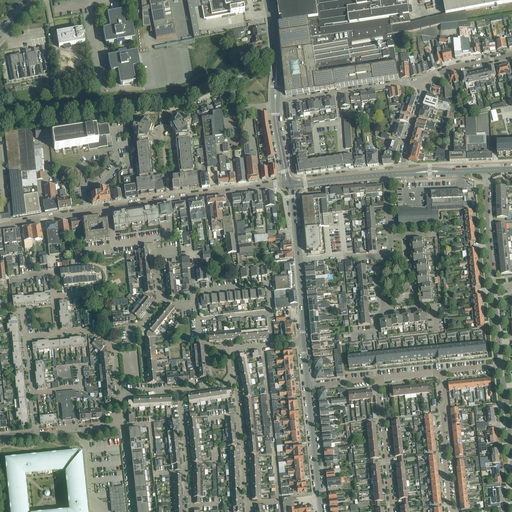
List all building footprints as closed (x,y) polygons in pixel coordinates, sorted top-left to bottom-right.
[(151,0),(152,0),(149,1),(148,0),(145,0),(141,1),(143,27),(150,26),(150,29),(150,32),(155,32),(155,33),(156,40),(175,36),(169,2),(162,3),(161,0),(151,0)] [(200,0),(202,7),(201,7),(202,10),(204,10),(206,19),(223,16),(223,18),(235,15),(235,14),(244,12),(243,7),(246,7),(246,5),(244,0),(200,0)] [(276,0),(279,18),(282,17),(283,23),(279,24),(280,34),(279,34),(281,48),(281,52),(283,72),(284,74),(285,85),(286,95),(315,91),(336,88),(399,79),(398,74),(392,36),(396,35),(396,34),(412,32),(431,27),(437,25),(440,25),(440,24),(441,24),(444,24),(447,24),(450,23),(453,23),(456,23),(459,23),(467,22),(466,11),(511,2),(511,0),(443,0),(446,14),(410,23),(407,0),(276,0)] [(103,32),(105,41),(106,44),(109,44),(116,43),(117,45),(120,44),(122,44),(121,44),(124,43),(124,41),(132,40),(135,39),(134,36),(133,26),(132,26),(132,24),(129,25),(125,25),(123,13),(122,11),(120,12),(110,13),(110,14),(107,14),(108,16),(110,28),(106,29),(103,29),(103,32)] [(244,32),(243,28),(233,30),(235,40),(239,39),(238,34),(244,32)] [(248,45),(249,48),(245,49),(246,52),(254,51),(253,47),(256,46),(256,44),(262,42),(259,29),(253,30),(254,36),(246,37),(247,39),(252,39),(253,44),(248,45)] [(57,40),(58,46),(59,48),(85,43),(82,30),(76,31),(76,32),(72,33),(72,35),(57,37),(57,39),(57,40)] [(439,43),(439,40),(431,38),(431,39),(431,40),(436,41),(437,50),(438,55),(435,56),(435,59),(436,64),(442,62),(441,59),(442,58),(440,49),(439,43)] [(488,41),(490,52),(496,51),(495,44),(491,45),(490,41),(490,38),(487,38),(488,41)] [(496,42),(497,46),(498,51),(507,49),(505,40),(497,42),(497,39),(494,39),(495,42),(496,42)] [(448,40),(448,44),(454,45),(455,59),(462,58),(462,57),(462,56),(460,40),(448,40)] [(463,40),(460,40),(462,56),(462,57),(467,57),(467,56),(471,56),(471,55),(470,50),(469,40),(463,41),(463,40)] [(441,52),(444,62),(452,60),(451,51),(449,52),(447,46),(442,47),(443,51),(441,52)] [(7,57),(12,81),(44,75),(44,72),(49,71),(44,47),(39,48),(39,49),(36,49),(36,48),(31,49),(31,50),(28,51),(28,50),(23,51),(23,55),(21,56),(21,55),(7,57)] [(436,68),(432,55),(431,52),(430,53),(428,48),(425,49),(427,57),(428,62),(431,70),(436,68)] [(135,80),(133,68),(137,68),(137,67),(140,67),(139,65),(138,55),(137,52),(134,53),(134,52),(126,54),(126,52),(123,52),(121,52),(118,53),(119,55),(111,57),(108,57),(109,60),(108,60),(110,70),(111,72),(114,72),(118,71),(120,83),(120,85),(122,85),(133,83),(135,82),(135,80)] [(401,55),(401,60),(402,68),(400,68),(401,79),(410,78),(407,55),(401,55)] [(409,65),(412,77),(422,74),(422,73),(427,72),(425,63),(423,64),(421,58),(418,59),(418,60),(419,62),(420,66),(415,67),(415,63),(411,64),(409,65)] [(503,66),(505,74),(508,74),(508,78),(511,77),(510,69),(509,64),(503,66)] [(505,74),(503,66),(496,67),(498,72),(497,72),(499,80),(502,79),(502,75),(505,74)] [(489,70),(484,72),(485,80),(487,87),(492,85),(492,83),(489,70)] [(454,81),(456,89),(460,88),(457,79),(459,78),(458,75),(456,75),(456,73),(448,75),(450,82),(454,81)] [(477,73),(472,74),(474,83),(476,82),(478,89),(481,88),(479,81),(478,78),(477,73)] [(470,88),(467,75),(466,74),(461,75),(463,83),(465,83),(467,89),(470,88)] [(440,88),(432,86),(430,92),(433,92),(433,93),(438,95),(438,94),(439,94),(440,88)] [(375,91),(368,93),(369,102),(371,101),(371,102),(373,102),(373,101),(377,100),(375,91)] [(369,102),(368,93),(360,94),(362,103),(365,102),(365,103),(367,103),(367,102),(369,102)] [(426,97),(438,101),(440,102),(441,99),(434,97),(435,95),(428,93),(426,97)] [(361,103),(360,100),(360,95),(351,95),(351,103),(361,103)] [(341,102),(341,107),(348,106),(348,108),(350,108),(349,106),(350,106),(349,96),(340,97),(341,102)] [(402,103),(402,105),(404,105),(404,106),(412,109),(416,98),(409,96),(406,104),(402,103)] [(438,101),(426,97),(424,101),(438,106),(438,105),(437,104),(438,101)] [(288,120),(290,119),(292,119),(292,116),(295,116),(295,109),(292,110),(291,104),(286,105),(288,120)] [(208,105),(200,108),(202,114),(206,112),(211,111),(208,105)] [(404,105),(402,105),(402,106),(401,109),(400,111),(410,115),(412,109),(404,106),(404,105)] [(429,114),(432,115),(433,113),(430,112),(431,109),(422,107),(421,112),(430,114),(429,114)] [(207,163),(207,167),(217,166),(216,161),(215,145),(214,137),(224,136),(223,136),(221,111),(212,112),(213,117),(207,117),(202,118),(201,118),(205,149),(206,163),(207,163)] [(430,114),(421,112),(419,117),(432,120),(434,116),(432,115),(429,114),(430,114)] [(132,129),(135,130),(134,131),(134,133),(134,135),(133,136),(133,138),(133,139),(133,141),(133,142),(133,145),(137,180),(143,179),(144,192),(149,191),(148,183),(154,183),(150,143),(176,140),(180,180),(186,180),(187,188),(191,187),(190,175),(192,175),(196,174),(192,139),(192,138),(192,136),(192,135),(191,133),(191,132),(190,130),(190,128),(189,127),(188,125),(191,124),(189,121),(187,122),(186,121),(185,119),(184,119),(184,118),(182,117),(181,116),(180,115),(179,114),(177,117),(176,118),(173,116),(169,125),(168,127),(167,126),(166,126),(165,126),(164,126),(163,126),(162,126),(160,126),(159,126),(158,127),(157,127),(156,127),(155,128),(154,126),(148,119),(145,121),(145,120),(142,117),(141,118),(140,119),(139,121),(138,122),(137,123),(137,124),(136,126),(136,127),(135,127),(133,126),(132,129)] [(352,149),(350,116),(343,116),(346,149),(352,149)] [(486,136),(477,136),(476,116),(466,116),(466,133),(467,161),(492,160),(492,154),(487,154),(487,151),(485,151),(484,145),(486,145),(486,136)] [(416,123),(436,128),(436,127),(434,127),(435,123),(418,119),(416,123)] [(391,123),(390,126),(395,128),(393,135),(401,138),(404,127),(399,125),(400,121),(392,120),(392,122),(391,123)] [(306,133),(305,128),(304,125),(299,126),(299,123),(290,124),(291,135),(306,133)] [(88,149),(108,146),(106,136),(110,135),(108,124),(100,125),(91,126),(91,129),(52,135),(54,150),(85,145),(88,149)] [(49,137),(48,128),(35,129),(36,139),(49,137)] [(10,191),(11,191),(12,203),(10,203),(8,207),(9,215),(12,218),(13,218),(14,218),(25,216),(26,216),(40,213),(40,210),(38,194),(37,180),(36,171),(34,150),(33,146),(32,134),(32,129),(5,132),(8,165),(8,170),(9,170),(9,174),(10,183),(9,183),(7,185),(8,188),(10,191)] [(415,130),(413,136),(423,139),(424,135),(421,134),(421,131),(420,131),(415,130)] [(467,161),(466,133),(454,133),(454,153),(449,154),(450,162),(467,161)] [(214,137),(215,145),(222,144),(223,152),(228,152),(227,143),(224,143),(224,140),(224,136),(214,137)] [(423,139),(413,136),(411,142),(418,143),(419,144),(421,144),(422,142),(423,139)] [(314,151),(313,140),(307,140),(307,141),(306,141),(292,143),(293,150),(302,148),(301,145),(311,144),(312,148),(308,148),(308,151),(314,151)] [(365,157),(364,149),(364,146),(361,141),(357,141),(358,145),(358,149),(360,167),(366,167),(365,162),(365,157)] [(388,151),(393,153),(392,153),(393,150),(396,152),(399,143),(392,141),(390,148),(389,148),(388,151)] [(418,143),(411,142),(409,148),(412,148),(420,150),(421,147),(427,148),(428,146),(427,145),(425,145),(424,145),(421,144),(419,144),(418,143)] [(500,142),(497,142),(498,155),(511,154),(511,143),(500,144),(500,142)] [(244,145),(248,182),(259,181),(256,152),(250,153),(249,145),(244,145)] [(205,149),(196,150),(197,157),(200,157),(201,164),(206,163),(205,149)] [(410,155),(424,158),(424,155),(419,154),(420,151),(411,149),(410,155)] [(393,153),(388,151),(387,153),(386,152),(385,155),(384,157),(384,158),(382,158),(383,165),(392,164),(391,158),(393,153)] [(315,154),(309,155),(307,155),(297,157),(299,173),(306,172),(306,174),(344,169),(343,167),(345,167),(349,167),(349,168),(349,169),(354,168),(352,156),(344,157),(316,161),(315,154)] [(379,166),(378,161),(378,154),(367,155),(368,167),(379,166)] [(424,158),(410,155),(409,161),(417,163),(418,160),(423,161),(424,158)] [(220,173),(227,172),(225,156),(218,156),(220,173)] [(235,160),(238,183),(246,182),(243,159),(235,160)] [(228,176),(229,184),(236,183),(235,175),(231,175),(230,164),(226,165),(227,172),(227,176),(228,176)] [(227,172),(220,173),(221,175),(219,175),(218,172),(217,172),(218,185),(229,184),(228,176),(227,176),(227,172)] [(200,175),(202,188),(209,187),(208,174),(200,175)] [(136,194),(136,193),(135,189),(134,177),(127,178),(122,178),(125,199),(136,197),(136,195),(136,194)] [(110,202),(110,201),(109,197),(109,192),(108,188),(98,190),(98,192),(94,193),(94,194),(91,195),(93,205),(110,202)] [(344,198),(343,188),(326,189),(326,193),(312,195),(313,197),(312,197),(302,198),(305,228),(329,226),(329,224),(332,224),(331,216),(328,216),(327,203),(333,203),(333,201),(341,200),(341,198),(344,198)] [(115,201),(122,200),(120,191),(117,191),(117,190),(113,190),(115,201)] [(272,191),(263,192),(264,197),(265,207),(271,206),(272,209),(273,218),(277,217),(275,202),(274,202),(272,191)] [(427,208),(398,207),(399,227),(439,225),(438,210),(469,209),(472,209),(472,202),(468,203),(467,194),(467,193),(464,193),(463,193),(463,191),(431,192),(431,195),(426,195),(427,208)] [(254,194),(253,194),(255,206),(255,209),(255,214),(256,215),(256,219),(255,219),(256,228),(263,227),(262,217),(263,216),(260,193),(259,194),(254,195),(254,194)] [(250,204),(248,194),(241,195),(243,209),(242,209),(242,212),(242,213),(247,213),(246,204),(250,204)] [(242,209),(241,206),(240,195),(232,196),(233,207),(237,207),(238,213),(242,212),(242,209)] [(66,197),(63,198),(65,209),(71,208),(70,198),(66,198),(66,197)] [(210,207),(211,222),(212,231),(224,230),(224,236),(227,235),(227,240),(226,240),(228,254),(231,253),(236,253),(233,227),(231,217),(223,218),(221,210),(223,210),(222,204),(225,204),(226,208),(230,207),(228,197),(225,197),(207,199),(208,207),(210,207)] [(65,209),(63,198),(61,198),(61,199),(57,199),(59,210),(65,209)] [(56,200),(46,201),(43,202),(45,213),(48,212),(47,212),(56,210),(56,211),(57,210),(56,200)] [(206,219),(203,200),(188,202),(191,218),(191,215),(192,215),(192,216),(196,215),(202,214),(203,220),(206,219)] [(185,203),(178,204),(180,217),(181,224),(187,223),(185,203)] [(180,217),(178,204),(172,205),(173,216),(177,215),(177,217),(180,217)] [(157,208),(159,222),(159,223),(168,222),(167,218),(172,217),(170,205),(157,207),(157,208)] [(114,229),(131,226),(132,229),(142,227),(142,225),(159,222),(157,208),(144,210),(144,212),(125,214),(125,213),(112,215),(114,229)] [(98,216),(81,218),(84,243),(109,240),(107,219),(99,220),(98,216)] [(81,227),(80,219),(71,220),(71,221),(72,232),(75,231),(74,228),(79,227),(79,230),(78,231),(79,240),(83,239),(81,227)] [(59,235),(69,233),(68,221),(57,222),(59,235)] [(61,255),(57,223),(57,224),(46,225),(46,224),(49,256),(61,255)] [(30,234),(31,241),(42,240),(40,225),(30,227),(31,234),(30,234)] [(31,234),(30,227),(22,228),(23,234),(25,249),(32,248),(31,241),(30,234),(31,234)] [(320,227),(305,228),(305,229),(307,252),(309,251),(310,255),(311,254),(311,255),(319,254),(319,251),(322,250),(320,227)] [(16,243),(15,230),(3,231),(5,249),(6,256),(18,255),(17,248),(16,243)] [(237,234),(237,235),(238,241),(238,243),(246,242),(245,234),(241,235),(241,233),(237,234)] [(476,242),(475,235),(467,236),(464,236),(464,245),(468,245),(468,243),(476,242)] [(286,242),(286,239),(275,240),(275,244),(279,243),(280,251),(292,250),(291,242),(286,242)] [(424,239),(414,239),(414,243),(410,243),(410,248),(413,248),(413,251),(415,251),(415,254),(411,254),(411,259),(414,259),(414,263),(418,262),(418,265),(414,266),(414,270),(417,270),(417,274),(419,274),(419,277),(415,277),(415,282),(418,282),(418,285),(422,285),(423,288),(418,288),(419,293),(422,293),(422,296),(423,296),(423,299),(419,300),(419,304),(422,304),(422,302),(434,301),(433,301),(432,284),(429,284),(428,261),(425,261),(424,244),(423,245),(422,239),(424,239)] [(236,254),(237,259),(237,260),(238,266),(242,266),(240,257),(246,256),(247,258),(253,258),(251,244),(239,246),(240,254),(236,254)] [(147,247),(141,248),(141,250),(138,251),(138,254),(135,254),(135,257),(139,256),(148,255),(148,251),(147,251),(147,247)] [(38,264),(38,265),(47,264),(46,257),(39,258),(40,263),(38,264)] [(305,266),(306,271),(325,269),(325,272),(325,275),(330,275),(329,272),(327,271),(326,266),(324,267),(318,267),(317,262),(314,262),(314,265),(309,265),(309,264),(306,265),(305,266)] [(266,267),(261,268),(261,273),(261,277),(267,276),(267,273),(272,272),(271,263),(265,263),(266,267)] [(280,291),(286,291),(291,290),(289,275),(288,275),(288,272),(290,272),(289,263),(282,264),(283,276),(277,276),(272,277),(272,280),(274,292),(280,291)] [(256,268),(251,269),(251,274),(251,275),(251,278),(257,277),(257,274),(261,273),(261,268),(260,264),(255,264),(256,268)] [(251,269),(250,265),(245,265),(245,269),(240,270),(241,274),(241,279),(247,278),(246,275),(251,275),(251,274),(251,269)] [(92,266),(60,270),(60,277),(64,277),(64,279),(63,279),(64,286),(96,283),(96,276),(92,276),(92,274),(93,274),(92,266)] [(202,267),(200,267),(200,271),(196,271),(196,269),(193,270),(194,280),(194,279),(197,279),(197,282),(200,281),(200,282),(200,283),(203,282),(202,267)] [(203,282),(206,282),(206,281),(209,281),(209,278),(211,278),(212,278),(211,268),(208,268),(208,270),(204,271),(204,267),(202,267),(203,282)] [(479,269),(471,270),(464,270),(464,272),(468,272),(468,275),(465,275),(465,278),(469,277),(468,276),(479,275),(479,269)] [(307,289),(312,288),(316,288),(316,287),(317,287),(317,289),(325,288),(324,279),(316,280),(315,277),(306,278),(307,289)] [(153,288),(144,288),(142,289),(143,294),(143,295),(149,300),(150,298),(151,299),(152,297),(152,293),(154,293),(153,288)] [(258,294),(255,294),(256,300),(256,304),(260,303),(260,299),(264,299),(263,295),(264,295),(264,292),(263,292),(263,290),(257,291),(258,294)] [(250,295),(248,295),(247,295),(248,301),(248,305),(252,304),(252,300),(256,300),(255,294),(255,291),(249,291),(250,295)] [(234,296),(232,297),(233,302),(232,302),(233,306),(237,306),(236,302),(240,301),(240,296),(240,292),(234,293),(234,296)] [(242,295),(240,296),(240,301),(241,305),(245,305),(244,301),(248,301),(247,295),(248,295),(247,292),(242,292),(242,295)] [(227,297),(224,297),(224,298),(225,303),(225,307),(229,307),(229,303),(232,302),(233,302),(232,297),(232,293),(226,294),(227,297)] [(281,300),(275,301),(274,301),(275,309),(290,308),(297,307),(297,304),(296,293),(288,293),(289,296),(285,297),(285,296),(283,296),(283,298),(281,298),(281,300)] [(219,298),(217,298),(216,298),(217,308),(221,308),(221,304),(225,303),(224,298),(224,297),(224,294),(218,295),(219,298)] [(149,300),(143,295),(143,296),(145,297),(142,301),(149,306),(152,302),(149,300)] [(211,299),(209,299),(209,305),(210,309),(217,308),(216,298),(217,298),(216,295),(211,296),(211,299)] [(202,310),(206,309),(205,305),(209,305),(209,299),(208,296),(203,297),(203,298),(200,298),(202,310)] [(149,306),(142,301),(139,305),(145,310),(149,306)] [(167,303),(164,307),(171,313),(174,309),(167,303)] [(145,310),(139,305),(135,309),(142,315),(145,310)] [(171,313),(164,307),(160,311),(167,317),(171,313)] [(142,315),(135,309),(132,312),(131,311),(128,312),(129,314),(129,321),(133,320),(135,319),(134,318),(135,317),(138,319),(142,315)] [(160,311),(157,316),(164,321),(167,317),(160,311)] [(380,321),(381,332),(393,331),(393,328),(426,325),(427,325),(426,315),(422,315),(422,311),(417,311),(417,314),(414,315),(414,316),(411,316),(411,312),(406,313),(406,315),(402,316),(403,317),(400,317),(399,313),(394,314),(395,317),(391,317),(392,321),(389,321),(388,317),(383,318),(383,321),(380,321)] [(92,325),(91,320),(91,316),(88,316),(87,312),(83,313),(85,326),(92,325)] [(157,316),(153,320),(161,325),(164,321),(157,316)] [(153,320),(150,324),(157,330),(161,325),(153,320)] [(287,324),(280,324),(281,331),(282,331),(293,330),(293,325),(293,323),(292,320),(286,320),(287,324)] [(157,330),(150,324),(146,328),(149,330),(148,332),(146,333),(147,337),(156,336),(156,334),(154,333),(157,330)] [(327,335),(316,336),(312,337),(312,343),(317,342),(321,342),(320,338),(331,337),(330,335),(327,335)] [(96,349),(101,342),(97,338),(95,341),(93,340),(94,339),(92,338),(88,339),(89,348),(91,348),(93,346),(96,349)] [(106,345),(101,342),(96,349),(99,352),(98,353),(98,356),(100,355),(107,354),(107,350),(105,349),(105,350),(103,349),(106,345)] [(333,345),(333,342),(312,344),(313,350),(321,350),(321,346),(333,345)] [(480,356),(487,355),(486,343),(479,343),(480,356)] [(195,352),(204,351),(204,347),(203,347),(203,345),(194,346),(194,344),(191,344),(191,352),(195,352)] [(271,357),(267,358),(267,363),(272,363),(276,362),(292,361),(292,360),(292,355),(283,356),(283,359),(276,360),(276,359),(271,359),(271,357)] [(349,369),(356,369),(355,356),(348,356),(349,369)] [(426,403),(426,398),(425,393),(431,393),(430,389),(427,389),(427,385),(421,386),(422,394),(423,403),(426,403)] [(399,396),(398,388),(392,389),(393,393),(389,393),(390,397),(399,396)] [(76,398),(75,393),(75,391),(55,393),(56,403),(61,403),(63,421),(65,420),(65,418),(67,418),(67,419),(72,418),(72,420),(75,419),(74,413),(72,413),(72,408),(73,408),(72,406),(71,406),(71,399),(76,398)] [(346,404),(346,399),(340,400),(318,402),(319,409),(327,408),(327,404),(331,404),(331,405),(346,404)] [(85,421),(84,411),(84,409),(80,409),(80,408),(77,408),(78,417),(79,417),(80,420),(81,420),(82,421),(85,421)] [(334,417),(325,418),(320,418),(321,425),(329,424),(329,421),(334,420),(334,417)] [(392,428),(400,427),(399,418),(395,419),(395,422),(391,422),(392,428)] [(367,431),(375,430),(374,424),(371,425),(370,421),(366,422),(367,431)] [(494,426),(488,427),(477,428),(477,431),(489,430),(490,437),(496,436),(496,429),(494,429),(494,426)] [(340,440),(335,440),(322,442),(323,448),(331,447),(331,444),(340,443),(340,440)] [(338,448),(328,449),(323,449),(324,452),(324,456),(333,455),(333,451),(338,450),(338,448)] [(403,459),(402,451),(394,451),(395,457),(399,457),(399,460),(403,459)] [(86,511),(87,511),(82,464),(81,455),(81,454),(77,459),(75,457),(78,455),(79,453),(6,460),(11,511),(86,511)] [(378,459),(377,453),(370,454),(371,463),(375,462),(374,459),(378,459)] [(324,457),(325,463),(326,463),(327,467),(331,467),(330,462),(333,462),(333,460),(337,460),(337,456),(336,456),(333,456),(324,457)] [(499,456),(489,457),(480,458),(481,468),(486,467),(485,463),(492,463),(493,464),(499,463),(499,456)] [(180,459),(170,460),(171,465),(174,465),(174,468),(180,467),(180,463),(181,462),(180,459)] [(396,471),(404,470),(403,461),(399,461),(400,465),(396,465),(396,471)] [(372,473),(379,472),(379,467),(375,467),(375,464),(371,464),(372,473)] [(331,471),(326,472),(326,478),(334,477),(334,473),(341,473),(340,469),(331,470),(331,471)] [(352,476),(340,477),(326,479),(327,488),(341,486),(341,482),(355,481),(354,476),(352,476)] [(501,476),(494,477),(491,478),(492,484),(486,485),(486,488),(495,487),(500,487),(500,483),(501,483),(501,476)] [(109,488),(111,511),(127,511),(124,486),(109,488)] [(495,487),(486,488),(487,491),(493,491),(494,498),(496,497),(503,497),(502,490),(501,490),(500,487),(495,487)] [(406,493),(399,494),(399,499),(403,499),(403,502),(407,502),(406,493)] [(382,501),(382,495),(374,496),(375,505),(379,505),(379,502),(382,501)] [(283,511),(310,511),(310,507),(294,509),(293,497),(282,499),(283,511)] [(504,503),(503,497),(496,497),(494,498),(494,504),(490,505),(491,508),(498,507),(500,507),(500,504),(504,503)] [(400,511),(408,511),(408,503),(404,504),(404,507),(400,507),(400,511)]
